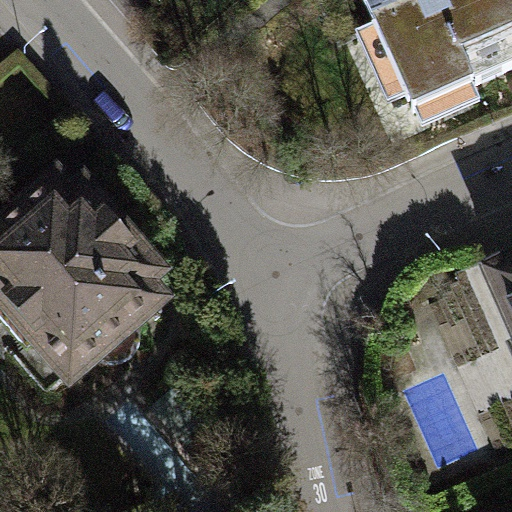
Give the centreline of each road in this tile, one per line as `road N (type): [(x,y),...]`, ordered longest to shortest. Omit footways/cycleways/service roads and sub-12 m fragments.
road 1 (residential): [(60,0),(150,104),(177,160),(260,276)]
road 2 (residential): [(260,276),(511,164)]
road 3 (residential): [(260,276),(312,428),(326,511)]
